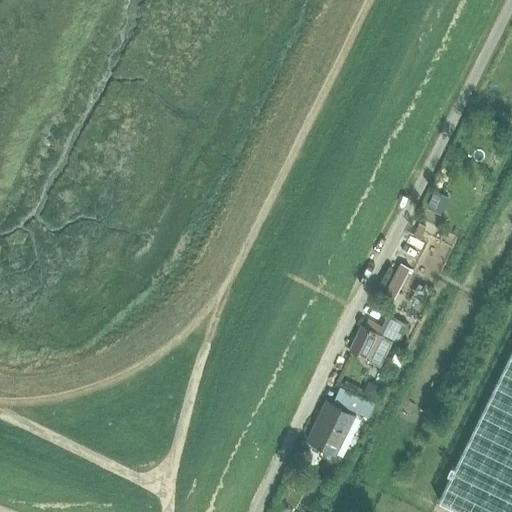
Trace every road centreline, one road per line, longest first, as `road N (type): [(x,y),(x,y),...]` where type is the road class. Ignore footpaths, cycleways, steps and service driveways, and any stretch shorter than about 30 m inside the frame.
road 1 (unclassified): [(511,0),(258,511)]
road 2 (track): [(170,492),(188,396),(220,295)]
road 3 (track): [(0,410),(170,492)]
